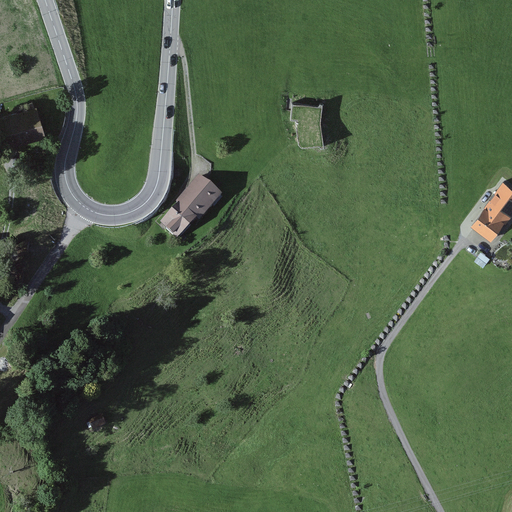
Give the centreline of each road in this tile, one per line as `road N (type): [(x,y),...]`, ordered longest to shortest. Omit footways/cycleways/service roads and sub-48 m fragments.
road 1 (secondary): [(172,0),(157,183),(137,209),(118,215),(85,208),(66,183),(77,109),(45,0)]
road 2 (track): [(439,511),(385,404),(378,364),(462,240)]
road 3 (track): [(85,208),(0,333)]
road 4 (track): [(187,171),(181,55),(170,37)]
